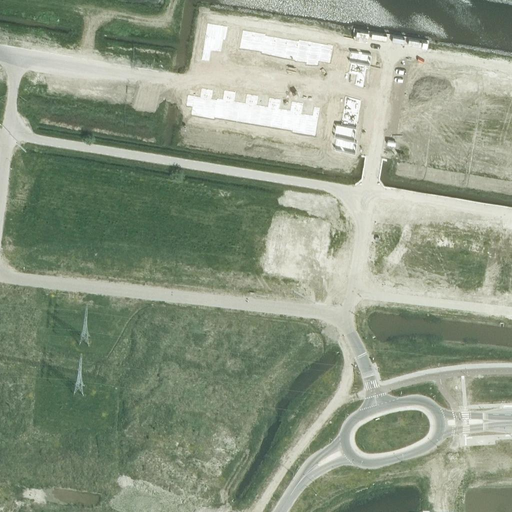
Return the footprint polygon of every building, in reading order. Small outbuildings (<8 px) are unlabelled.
[(206,24),(204,38),(225,42),(227,28),(206,24)] [(241,31),(238,51),(250,53),(253,33),(241,31)] [(253,33),(250,53),(260,55),(260,56),(261,57),(264,35),(253,33)] [(264,35),(261,57),(272,58),(275,38),(265,36),(265,35),(264,35)] [(201,52),(200,62),(208,64),(210,54),(218,55),(220,41),(225,42),(204,38),(201,52)] [(275,38),(272,58),(283,60),(287,40),(275,38)] [(287,40),(283,60),(295,62),(298,40),(297,42),(287,40)] [(298,40),(295,62),(296,61),(306,62),(309,42),(298,40)] [(309,42),(306,62),(317,64),(321,44),(309,42)] [(321,44),(317,64),(329,66),(329,65),(330,59),(331,53),(333,45),(326,44),(326,45),(321,44)] [(350,50),(348,63),(350,63),(366,66),(369,66),(371,54),(358,51),(350,50)] [(408,60),(406,72),(409,73),(425,75),(428,76),(430,63),(422,62),(408,60)] [(350,63),(348,76),(356,78),(354,87),(363,89),(364,78),(366,66),(350,63)] [(447,69),(444,90),(456,92),(459,72),(454,71),(454,70),(447,69)] [(459,72),(456,92),(467,94),(471,72),(470,72),(470,73),(459,72)] [(471,72),(467,94),(468,94),(468,92),(479,94),(482,74),(471,72)] [(407,86),(405,96),(414,97),(415,87),(423,89),(425,75),(409,73),(407,86)] [(482,74),(479,94),(490,96),(494,76),(482,74)] [(511,80),(508,80),(499,137),(503,142),(511,143),(511,80)] [(193,96),(190,117),(201,119),(206,89),(200,88),(199,97),(193,96)] [(206,89),(201,119),(213,121),(216,99),(215,100),(211,99),(212,90),(206,89)] [(216,99),(213,121),(214,119),(224,121),(229,91),(223,90),(221,99),(216,99)] [(229,91),(224,121),(236,123),(239,102),(234,101),(235,92),(229,91)] [(239,102),(236,123),(247,124),(252,95),(245,94),(244,103),(239,102)] [(252,95),(247,124),(258,126),(261,106),(256,105),(258,96),(252,95)] [(261,106),(258,126),(269,128),(274,99),(268,98),(267,107),(261,106)] [(344,98),(342,112),(358,115),(361,101),(344,98)] [(274,99),(269,128),(281,130),(284,110),(279,109),(280,100),(274,99)] [(284,110),(281,130),(291,132),(291,133),(292,133),(297,102),(291,101),(289,111),(284,110)] [(297,102),(292,133),(303,135),(306,115),(301,114),(303,103),(297,102)] [(306,115),(303,135),(315,137),(319,108),(313,107),(311,116),(306,115)] [(403,108),(401,122),(417,124),(420,110),(403,108)] [(342,112),(340,125),(356,128),(358,115),(342,112)] [(401,122),(399,135),(415,138),(417,124),(401,122)] [(340,125),(338,138),(354,141),(356,128),(340,125)] [(437,136),(433,156),(445,158),(450,129),(444,128),(442,137),(437,136)] [(450,129),(445,158),(456,160),(460,139),(454,138),(456,129),(450,129)] [(460,139),(456,160),(468,162),(472,132),(466,131),(465,140),(460,139)] [(472,132),(468,162),(480,164),(483,143),(477,142),(478,133),(472,132)] [(399,135),(397,148),(413,150),(415,138),(399,135)] [(335,138),(333,150),(355,154),(357,141),(354,141),(338,138),(335,138)] [(394,147),(392,160),(414,163),(416,151),(413,150),(397,148),(394,147)]
